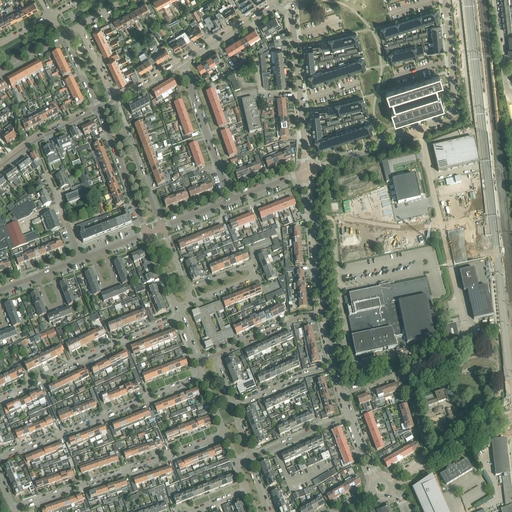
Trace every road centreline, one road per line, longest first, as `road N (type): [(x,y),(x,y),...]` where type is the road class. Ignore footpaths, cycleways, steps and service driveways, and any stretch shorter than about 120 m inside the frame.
road 1 (residential): [(224,433),(18,506),(0,478)]
road 2 (residential): [(202,376),(0,457)]
road 3 (unclassified): [(462,322),(420,129)]
road 4 (residential): [(0,399),(179,317)]
road 5 (unclassified): [(307,171),(290,0)]
road 6 (residential): [(341,394),(404,375),(431,456)]
road 7 (residential): [(420,129),(455,111),(445,0)]
road 8 (residential): [(230,200),(181,63)]
road 9 (unclassified): [(321,314),(307,171)]
road 10 (residential): [(191,300),(253,272),(248,266),(187,289)]
road 11 (residential): [(162,227),(113,101)]
road 12 (residential): [(98,108),(146,233)]
road 13 (residential): [(307,171),(420,129)]
